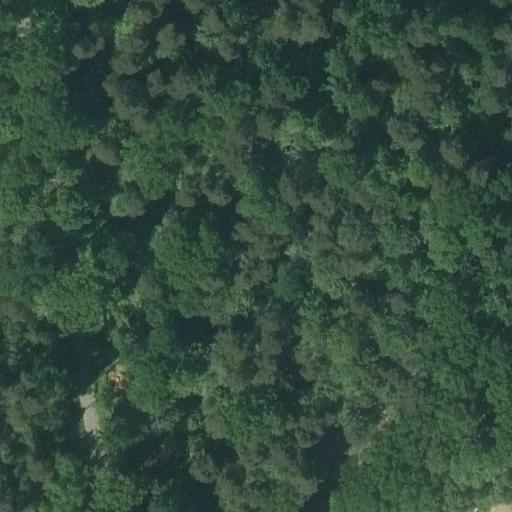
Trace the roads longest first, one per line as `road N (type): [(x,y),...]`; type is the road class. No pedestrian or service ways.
road 1 (unclassified): [(0,126),(92,511)]
road 2 (track): [(42,171),(360,0)]
